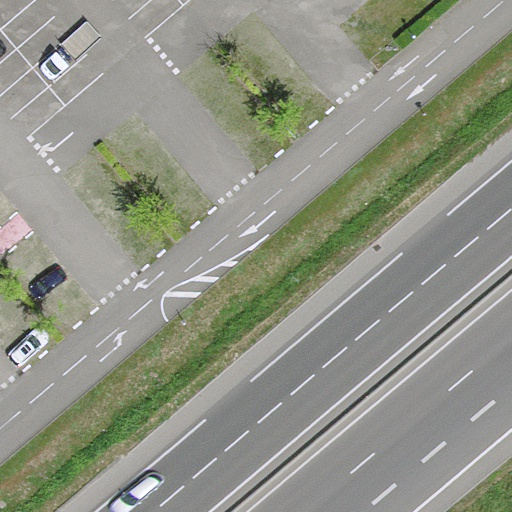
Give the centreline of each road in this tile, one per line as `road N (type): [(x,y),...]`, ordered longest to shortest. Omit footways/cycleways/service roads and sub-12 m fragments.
road 1 (trunk): [(511,207),(155,511)]
road 2 (trunk): [(311,511),(511,342)]
